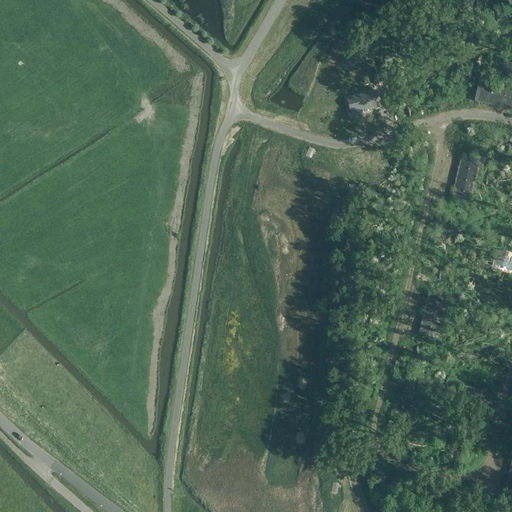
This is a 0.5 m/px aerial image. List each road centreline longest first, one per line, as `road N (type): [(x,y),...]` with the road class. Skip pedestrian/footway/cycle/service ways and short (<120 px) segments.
road 1 (unclassified): [(167,511),(178,389),(213,161),(234,104),(233,71)]
road 2 (tertiary): [(115,511),(0,416)]
